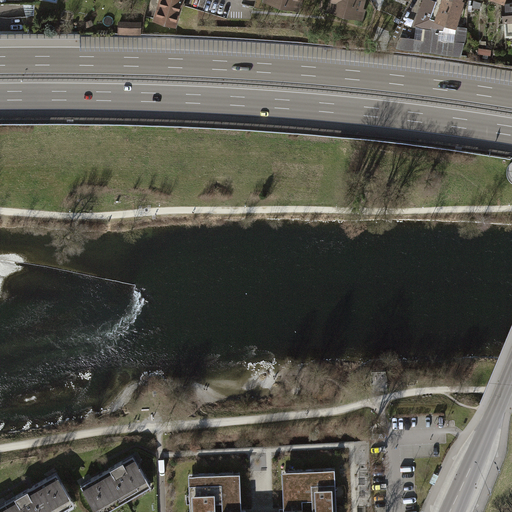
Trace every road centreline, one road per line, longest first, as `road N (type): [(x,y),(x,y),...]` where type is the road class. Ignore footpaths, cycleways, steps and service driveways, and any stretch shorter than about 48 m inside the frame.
road 1 (track): [(0,449),(341,410),(399,394),(511,392)]
road 2 (motorway): [(0,96),(294,105),(511,131)]
road 3 (motorway): [(511,95),(219,65),(0,61)]
road 4 (track): [(0,210),(92,217),(511,208)]
road 5 (secondary): [(511,372),(453,511)]
